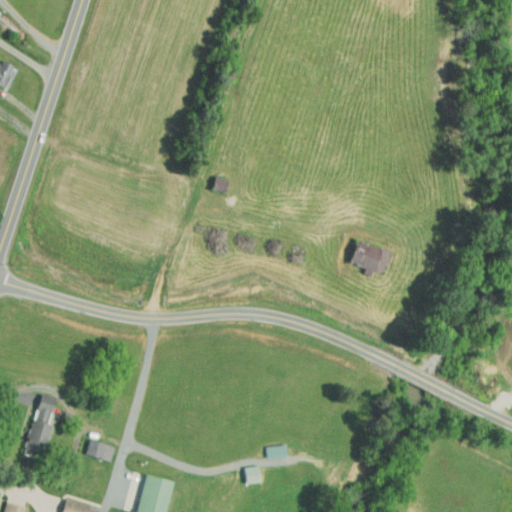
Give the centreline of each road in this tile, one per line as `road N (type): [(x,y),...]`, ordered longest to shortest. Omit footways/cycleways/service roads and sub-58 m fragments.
road 1 (residential): [(0,281),(117,315),(269,320),(324,331),(511,428)]
road 2 (primary): [(0,251),(84,0)]
